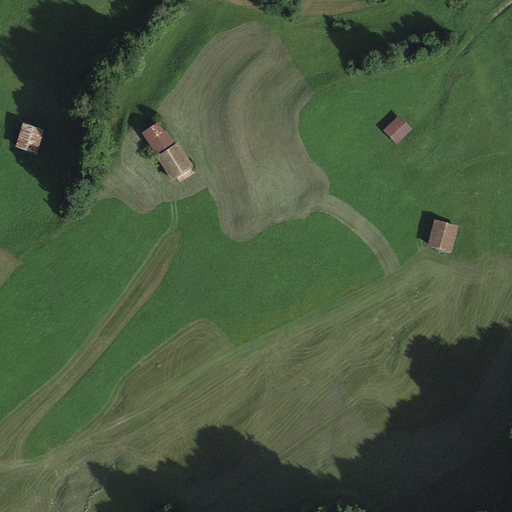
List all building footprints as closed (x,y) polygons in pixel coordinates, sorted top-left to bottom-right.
[(399,116),(383,131),(396,145),(412,130),(399,116)] [(160,121),(142,134),(157,155),(175,143),(160,121)] [(44,130),(23,124),(16,148),(37,154),(44,130)] [(194,167),(178,143),(156,158),(172,182),(177,179),(180,183),(195,174),(192,169),(194,167)] [(459,226),(435,220),(428,248),(452,254),(459,226)]
